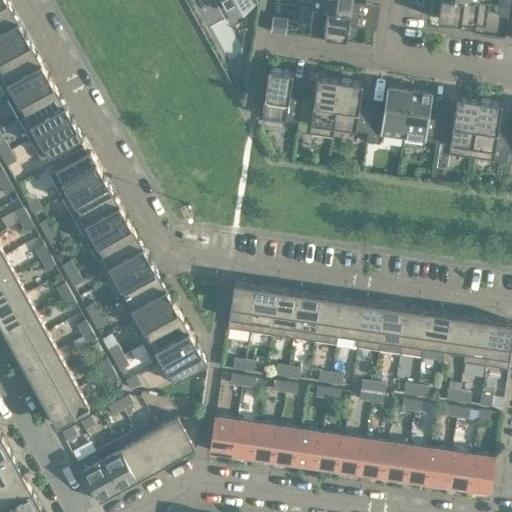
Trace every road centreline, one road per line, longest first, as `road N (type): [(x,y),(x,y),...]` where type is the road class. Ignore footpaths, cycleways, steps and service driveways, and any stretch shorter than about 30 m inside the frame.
road 1 (residential): [(511,297),(170,249),(32,0)]
road 2 (residential): [(130,511),(191,479),(426,511)]
road 3 (residential): [(0,373),(77,511)]
road 4 (residential): [(390,56),(263,38)]
road 5 (residential): [(511,73),(390,56)]
